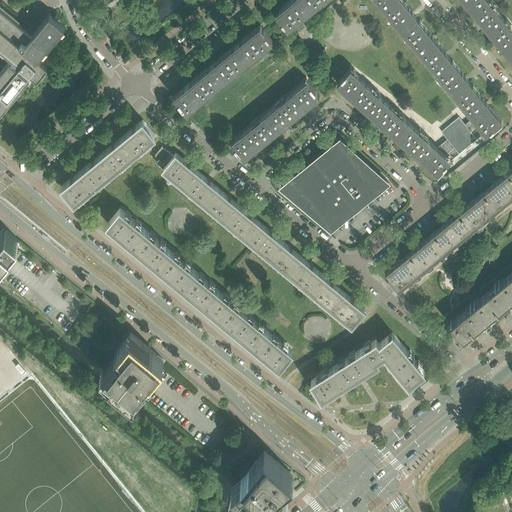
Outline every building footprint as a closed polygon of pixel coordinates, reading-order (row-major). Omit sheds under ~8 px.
[(320,0),(288,0),(285,3),(298,18),(320,0)] [(405,1),(403,0),(377,0),(389,14),(405,1)] [(493,4),(489,0),(462,0),(465,3),(466,3),(477,17),(493,4)] [(419,20),(413,12),(409,7),(410,7),(405,1),(389,14),(409,39),(425,26),(420,20),(419,20)] [(298,18),(285,3),(279,7),(280,8),(277,10),(277,11),(276,12),(288,26),(298,18)] [(0,111),(29,76),(27,74),(29,72),(37,78),(47,65),(37,57),(46,46),(47,47),(65,25),(50,12),(31,34),(30,33),(31,31),(28,28),(26,30),(23,27),(24,25),(0,4),(0,111)] [(509,24),(505,19),(493,4),(477,17),(481,21),(489,30),(488,31),(493,37),(509,24)] [(511,27),(509,24),(493,37),(498,43),(499,43),(509,55),(509,56),(511,59),(511,27)] [(272,39),(264,29),(261,25),(259,26),(259,25),(256,27),(255,27),(249,32),(262,47),(272,39)] [(441,46),(437,41),(430,33),(430,32),(425,26),(409,39),(425,59),(441,46)] [(237,68),(256,52),(262,47),(249,32),(224,52),(237,68)] [(458,66),(453,60),(452,60),(441,46),(425,59),(442,79),(458,66)] [(212,89),(232,73),(237,68),(224,52),(218,58),(215,60),(199,73),(212,89)] [(462,104),(478,91),(473,85),(465,75),(462,72),(463,72),(458,66),(442,79),(462,104)] [(375,90),(363,79),(360,77),(360,76),(350,67),(337,82),(339,84),(339,85),(355,99),(355,100),(361,105),(375,90)] [(196,102),(206,93),(212,89),(199,73),(176,92),(176,93),(174,95),(187,110),(196,102)] [(319,95),(308,80),(307,79),(296,87),(297,88),(281,100),(294,116),(301,111),(304,108),(310,103),(317,97),(319,95)] [(399,111),(387,101),(375,90),(361,105),(367,110),(379,121),(385,127),(399,111)] [(481,127),(496,114),(497,114),(483,98),(483,97),(478,91),(462,104),(473,117),(481,127)] [(294,116),(281,100),(256,121),(269,137),(275,131),(279,129),(294,116)] [(423,133),(411,122),(399,111),(385,127),(391,132),(394,134),(403,143),(409,148),(423,133)] [(470,144),(469,143),(484,131),(486,133),(494,127),(494,128),(502,121),(496,114),(481,127),(473,117),(465,123),(458,116),(441,130),(447,138),(437,146),(444,152),(431,167),(438,173),(445,166),(444,165),(451,158),(466,146),(467,147),(470,144)] [(155,134),(143,119),(122,136),(134,151),(155,134)] [(269,137),(256,121),(241,133),(230,141),(243,157),(246,155),(254,149),(259,145),(263,142),(269,137)] [(437,146),(434,143),(423,133),(409,148),(415,154),(415,153),(431,167),(444,152),(437,146)] [(134,151),(122,136),(101,153),(114,168),(134,151)] [(380,186),(387,181),(387,180),(339,137),(339,138),(291,177),(281,185),(282,185),(330,226),(330,227),(350,211),(348,208),(358,200),(360,202),(380,186)] [(163,167),(173,154),(162,145),(155,154),(160,158),(156,162),(163,167)] [(184,184),(196,169),(176,152),(173,155),(173,154),(163,167),(184,184)] [(114,168),(101,153),(81,169),(90,181),(93,185),(114,168)] [(93,185),(90,181),(81,169),(62,185),(74,200),(93,185)] [(204,201),(217,186),(196,169),(184,184),(204,201)] [(511,193),(511,175),(508,171),(484,191),(496,206),(511,193)] [(225,218),(237,203),(217,186),(204,201),(225,218)] [(496,206),(484,191),(459,211),(472,227),(496,206)] [(245,235),(258,220),(237,203),(225,218),(245,235)] [(145,228),(134,220),(120,208),(107,223),(132,243),(145,228)] [(472,227),(459,211),(434,231),(447,247),(472,227)] [(282,240),(272,232),(258,220),(245,235),(269,255),(282,240)] [(0,261),(18,239),(6,229),(5,230),(0,225),(0,261)] [(169,249),(159,240),(145,228),(132,243),(157,264),(169,249)] [(447,247),(434,231),(410,251),(423,267),(447,247)] [(303,257),(293,249),(282,240),(269,255),(290,272),(303,257)] [(194,269),(183,260),(169,249),(157,264),(181,284),(194,269)] [(423,267),(410,251),(386,271),(385,272),(398,287),(423,267)] [(323,274),(313,266),(303,257),(290,272),(311,289),(323,274)] [(218,289),(208,281),(194,269),(181,284),(205,304),(218,289)] [(511,275),(510,273),(486,294),(498,309),(509,301),(508,300),(511,297),(511,275)] [(344,291),(334,283),(323,274),(311,289),(331,307),(344,291)] [(243,310),(232,301),(218,289),(205,304),(230,325),(243,310)] [(364,309),(354,300),(344,291),(331,307),(352,324),(356,318),(362,311),(364,309)] [(498,309),(486,294),(461,314),(474,329),(484,321),(484,320),(487,317),(488,318),(498,309)] [(267,330),(257,321),(243,310),(230,325),(254,345),(267,330)] [(360,321),(366,314),(362,311),(356,318),(360,321)] [(474,329),(461,314),(451,322),(463,338),(465,336),(469,338),(470,334),(470,332),(474,329)] [(292,350),(281,341),(267,330),(254,345),(279,366),(292,350)] [(150,375),(163,359),(130,332),(117,348),(122,352),(119,355),(117,353),(104,369),(134,395),(148,378),(145,377),(148,373),(149,374),(149,373),(150,375)] [(404,345),(392,332),(379,343),(384,353),(388,358),(404,345)] [(384,353),(379,343),(376,339),(361,348),(371,365),(379,361),(377,357),(384,353)] [(414,358),(412,356),(404,345),(388,358),(399,370),(414,358)] [(371,365),(361,348),(336,364),(347,381),(371,365)] [(424,370),(420,365),(414,358),(399,370),(409,383),(424,370)] [(322,397),(347,381),(336,364),(311,380),(322,397)] [(283,482),(282,481),(290,470),(264,449),(264,450),(233,487),(262,511),(266,511),(288,494),(288,493),(285,490),(281,488),(279,485),(283,482)] [(504,490),(495,494),(499,505),(508,501),(504,490)]
